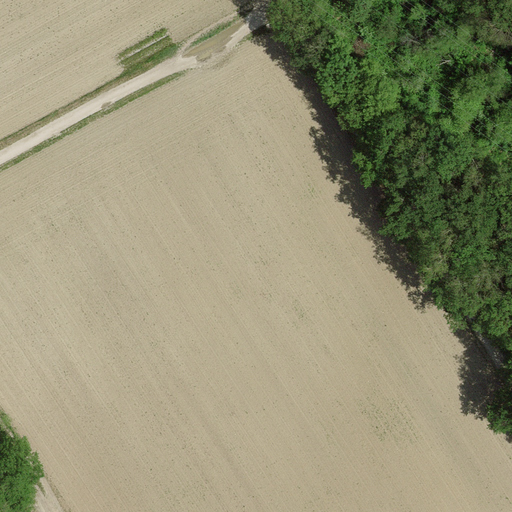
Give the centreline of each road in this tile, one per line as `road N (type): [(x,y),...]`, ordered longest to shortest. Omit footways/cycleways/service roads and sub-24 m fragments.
road 1 (track): [(288,0),(511,366)]
road 2 (track): [(0,159),(215,48),(285,0)]
